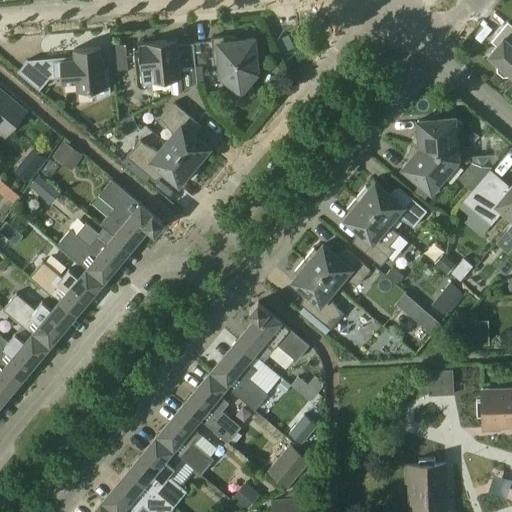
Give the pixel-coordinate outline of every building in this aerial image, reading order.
[(511,26),(508,23),(498,35),(502,39),(488,56),(498,65),(497,67),(497,71),(503,76),(507,76),(509,74),(511,76),(511,26)] [(241,93),(257,73),(254,40),(232,42),(232,37),(211,38),(214,65),(220,64),(221,76),(241,93)] [(149,83),(149,82),(172,80),(173,96),(197,85),(194,44),(178,46),(177,40),(138,44),(139,50),(133,50),(136,81),(136,82),(136,84),(137,85),(137,86),(138,87),(139,88),(141,89),(142,89),(143,89),(144,89),(145,89),(146,88),(147,87),(148,86),(149,85),(149,84),(149,83)] [(127,70),(125,45),(113,46),(115,70),(127,70)] [(95,101),(111,94),(108,67),(103,67),(101,47),(74,50),(75,60),(52,61),(53,79),(62,78),(62,83),(77,82),(78,91),(95,90),(95,101)] [(18,72),(40,91),(50,79),(28,60),(18,72)] [(0,129),(6,135),(25,112),(0,91),(0,129)] [(165,123),(174,134),(166,143),(197,170),(207,158),(204,155),(210,148),(197,137),(201,125),(175,103),(161,119),(165,123)] [(458,160),(456,134),(457,133),(458,133),(459,132),(460,131),(461,130),(461,129),(462,127),(462,126),(461,124),(461,123),(460,122),(459,121),(457,121),(456,120),(455,120),(454,118),(418,121),(419,132),(415,132),(410,146),(458,160)] [(65,139),(54,155),(75,168),(85,152),(65,139)] [(154,180),(165,174),(179,185),(185,178),(188,181),(197,170),(166,143),(159,151),(145,144),(141,139),(127,156),(154,180)] [(442,181),(441,180),(458,160),(410,146),(406,158),(409,161),(403,169),(431,192),(432,191),(433,191),(434,192),(436,192),(437,192),(439,191),(440,190),(441,190),(442,188),(443,187),(443,186),(443,184),(443,183),(442,182),(442,181)] [(469,156),(468,161),(472,162),(491,167),(499,158),(495,154),(469,156)] [(459,178),(472,190),(491,167),(472,162),(459,178)] [(39,175),(31,184),(40,192),(48,183),(39,175)] [(103,227),(103,228),(130,251),(148,228),(155,233),(163,223),(112,180),(99,196),(114,208),(100,225),(103,227)] [(402,190),(395,199),(375,183),(369,190),(366,187),(356,199),(387,225),(388,225),(396,215),(408,222),(413,226),(427,210),(402,190)] [(473,196),(466,204),(491,225),(495,220),(502,211),(511,219),(511,184),(503,195),(493,187),(480,202),(473,196)] [(398,234),(388,225),(387,225),(356,199),(346,210),(350,213),(344,220),(364,236),(356,245),(381,265),(394,249),(389,245),(398,234)] [(85,269),(102,283),(130,251),(103,228),(99,232),(86,222),(76,234),(71,229),(57,245),(86,269),(85,269)] [(351,252),(343,261),(323,245),(317,252),(314,249),(304,261),(335,287),(343,278),(357,284),(370,268),(351,252)] [(59,301),(75,316),(102,283),(85,269),(79,277),(69,269),(63,277),(44,261),(30,277),(59,301)] [(337,307),(328,296),(335,287),(304,261),(295,272),(298,275),(292,282),(312,298),(304,307),(330,329),(344,312),(337,307)] [(405,293),(398,302),(428,325),(435,316),(405,293)] [(32,334),(49,348),(75,316),(59,301),(52,309),(42,301),(36,310),(17,294),(4,309),(32,333),(32,334)] [(277,344),(277,345),(296,361),(310,345),(258,302),(249,312),(255,317),(237,340),(253,354),(254,353),(263,360),(277,344)] [(0,361),(22,379),(49,348),(32,334),(25,342),(16,334),(9,342),(0,334),(0,361)] [(209,373),(226,387),(226,386),(255,410),(268,394),(249,379),(256,370),(246,362),(253,354),(237,340),(209,373)] [(0,405),(22,379),(0,361),(0,405)] [(428,370),(429,396),(454,394),(453,369),(428,370)] [(183,404),(200,418),(228,442),(241,427),(222,411),(229,403),(219,395),(226,387),(209,373),(183,404)] [(511,388),(482,389),(482,400),(477,400),(477,416),(483,416),(483,429),(501,428),(501,426),(511,425),(511,388)] [(183,404),(155,437),(172,451),(173,451),(182,459),(201,475),(214,459),(210,455),(195,443),(202,435),(193,427),(200,418),(183,404)] [(155,437),(129,469),(174,507),(187,491),(168,475),(175,467),(182,459),(173,451),(172,451),(155,437)] [(290,443),(267,471),(288,488),(311,460),(290,443)] [(447,511),(446,463),(435,463),(435,458),(419,458),(419,464),(407,464),(407,482),(410,481),(410,511),(447,511)] [(511,458),(503,467),(511,476),(511,458)] [(129,469),(103,500),(116,511),(137,511),(143,506),(150,511),(169,511),(174,507),(129,469)] [(246,511),(259,494),(244,483),(231,499),(246,511)] [(271,499),(272,511),(301,511),(301,496),(271,499)] [(92,511),(116,511),(103,500),(92,511)]
